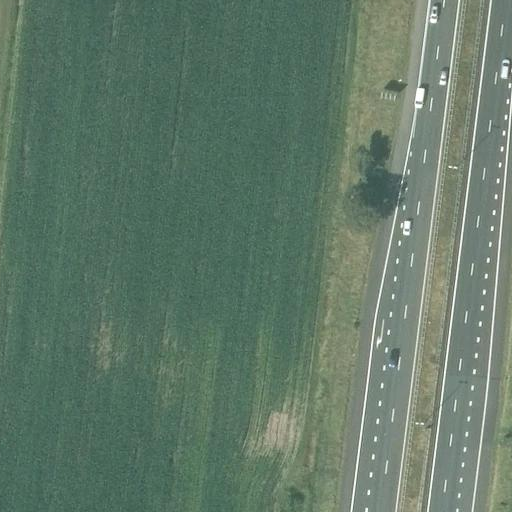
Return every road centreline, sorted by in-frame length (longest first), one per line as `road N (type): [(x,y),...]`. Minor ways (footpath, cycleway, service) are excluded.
road 1 (motorway): [(445,0),(381,511)]
road 2 (motorway): [(442,511),(506,0)]
